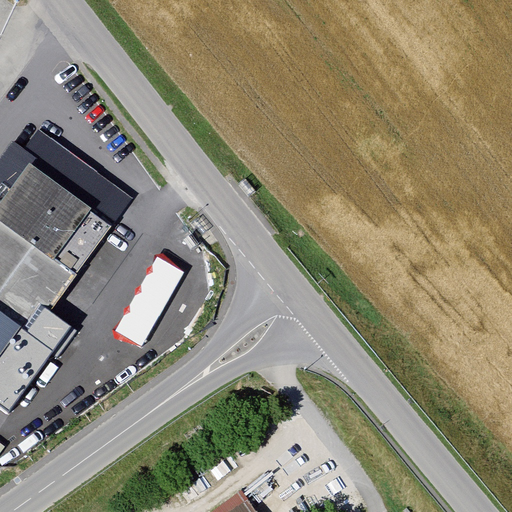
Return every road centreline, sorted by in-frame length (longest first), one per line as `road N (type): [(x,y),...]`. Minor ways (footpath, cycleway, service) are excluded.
road 1 (tertiary): [(281,273),(63,0)]
road 2 (tertiary): [(478,511),(321,321)]
road 3 (unclassified): [(11,511),(161,405)]
road 4 (unclassified): [(161,405),(321,321)]
road 5 (unclassified): [(281,273),(161,405)]
